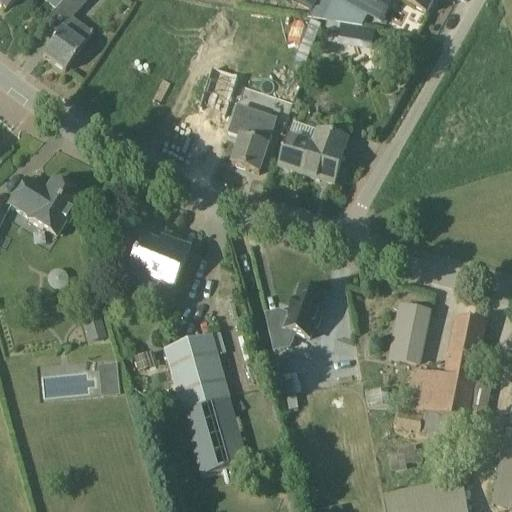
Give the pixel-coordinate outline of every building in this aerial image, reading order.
[(0,0),(0,8),(1,9),(2,8),(5,12),(17,0),(0,0)] [(72,21),(82,8),(88,0),(65,0),(43,26),(58,36),(42,58),(65,74),(83,49),(92,36),(72,21)] [(291,0),(304,6),(314,12),(318,4),(320,0),(291,0)] [(377,0),(394,0),(399,2),(427,17),(435,0),(333,0),(343,6),(340,13),(364,25),(377,0)] [(341,26),(327,23),(326,31),(340,33),(341,26)] [(332,48),(319,45),(317,54),(330,57),(332,48)] [(269,150),(277,122),(250,113),(246,123),(233,119),(227,137),(240,142),(232,168),(260,177),(269,150)] [(347,142),(319,133),(294,125),(280,171),(320,183),(319,185),(328,188),(328,186),(334,188),(344,158),(343,157),(347,142)] [(81,200),(52,182),(45,194),(26,183),(9,210),(32,224),(32,225),(56,240),(66,225),(68,226),(75,216),(72,215),(81,200)] [(191,253),(171,244),(168,250),(145,240),(130,272),(124,285),(155,298),(161,286),(174,292),(191,253)] [(306,294),(301,292),(291,318),(280,314),(265,317),(273,354),(290,350),(295,336),(309,342),(314,329),(318,331),(323,317),(319,316),(324,301),(319,299),(321,295),(307,290),(306,294)] [(98,308),(80,313),(90,347),(107,341),(98,308)] [(428,316),(400,311),(390,362),(417,367),(428,316)] [(468,424),(475,384),(486,327),(458,321),(447,379),(417,373),(409,413),(399,411),(396,430),(420,434),(420,433),(423,416),(468,424)] [(212,339),(165,352),(183,416),(230,402),(212,339)] [(158,369),(154,355),(138,359),(142,373),(158,369)] [(284,386),(286,399),(302,395),(300,383),(284,386)] [(420,433),(482,445),(492,388),(475,384),(468,424),(423,416),(420,433)] [(120,400),(119,389),(101,391),(102,401),(120,400)] [(389,391),(366,395),(368,411),(391,408),(389,391)] [(421,453),(416,453),(415,447),(387,452),(391,474),(407,472),(407,467),(423,464),(421,453)] [(511,511),(511,481),(499,478),(492,508),(507,511),(511,511)] [(467,511),(462,483),(384,497),(386,511),(467,511)]
